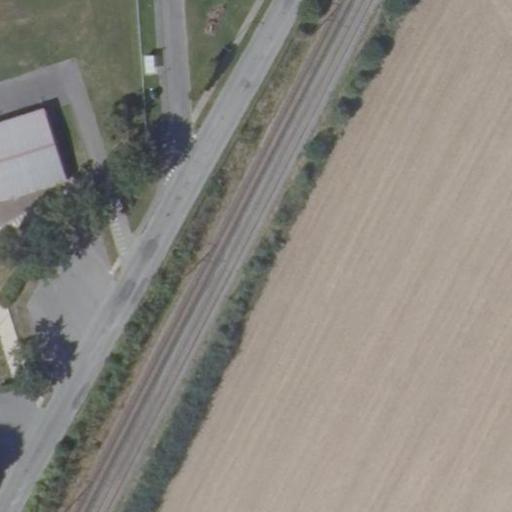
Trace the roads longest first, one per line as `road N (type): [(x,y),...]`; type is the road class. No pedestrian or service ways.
road 1 (unclassified): [(194,171),(7,511)]
road 2 (unclassified): [(290,0),(194,171)]
road 3 (unclassified): [(169,0),(182,153),(194,171)]
